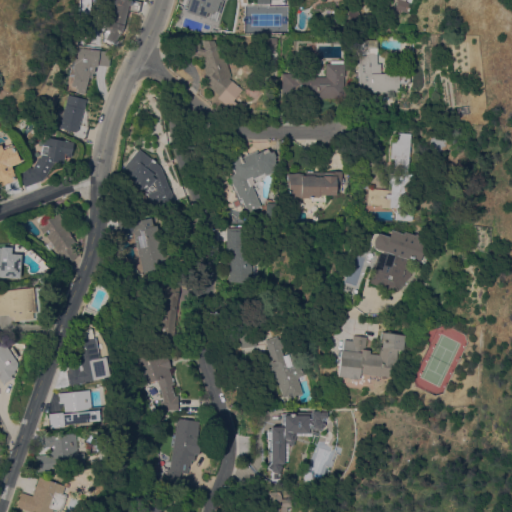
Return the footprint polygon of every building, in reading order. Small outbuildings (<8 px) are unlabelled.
[(138,12),(127,10),(124,24),(125,25),(121,30),(122,30),(119,35),(114,43),(106,38),(110,30),(104,29),(109,20),(115,0),(137,0),(141,1),(138,12)] [(186,0),(183,12),(204,16),(205,14),(215,16),(218,0),(186,0)] [(269,0),(269,21),(256,21),(256,3),(250,3),(250,0),(269,0)] [(405,0),(405,1),(411,3),(408,12),(402,11),(402,12),(399,11),(399,12),(394,11),(397,0),(405,0)] [(348,22),(344,12),(356,7),(361,17),(348,22)] [(410,83),(399,83),(399,91),(371,91),(371,86),(366,86),(366,87),(358,87),(358,53),(361,53),(361,39),(377,39),(376,53),(380,53),(380,68),(410,68),(410,83)] [(242,89),(233,100),(237,103),(235,105),(231,102),(228,106),(217,97),(219,95),(204,82),(207,78),(200,59),(182,56),(185,40),(200,42),(199,48),(204,49),(201,40),(214,40),(216,45),(220,44),(231,77),(229,78),(242,89)] [(97,64),(97,67),(94,66),(94,73),(92,73),(92,77),(89,77),(84,94),(76,92),(77,89),(75,88),(75,87),(71,85),(73,76),(72,75),(76,55),(77,55),(79,48),(110,51),(108,66),(97,64)] [(325,63),(330,63),(330,60),(343,60),(343,63),(345,63),(345,98),(313,97),(313,93),(281,93),(281,73),(299,73),(299,76),(325,76),(325,63)] [(59,127),(68,94),(86,99),(84,109),(83,109),(79,124),(76,130),(75,130),(75,131),(73,131),(59,127)] [(392,132),(410,133),(408,173),(414,174),(411,209),(413,209),(412,220),(395,219),(396,207),(391,207),(391,208),(381,207),(381,205),(367,204),(368,188),(391,190),(391,183),(388,183),(389,172),(393,172),(394,159),(390,158),(392,132)] [(447,139),(442,158),(426,154),(431,135),(447,139)] [(73,142),(70,157),(64,156),(62,163),(53,162),(46,175),(45,175),(42,180),(24,186),(19,173),(26,170),(24,166),(29,164),(31,168),(35,166),(33,166),(38,158),(39,158),(42,153),(40,153),(42,144),(44,145),(44,141),(43,141),(44,139),(45,139),(45,136),(73,142)] [(12,145),(19,162),(10,166),(16,179),(1,185),(0,184),(0,144),(3,149),(12,145)] [(138,148),(159,165),(161,168),(170,189),(170,188),(177,206),(155,215),(147,194),(157,189),(154,181),(149,187),(146,184),(142,187),(128,175),(130,173),(123,167),(138,148)] [(270,151),(273,150),(276,157),(274,157),(276,160),(275,161),(276,164),(274,165),(276,170),(265,175),(264,173),(252,178),(251,176),(246,179),(258,206),(247,211),(241,197),(239,198),(229,175),(234,173),(226,154),(238,148),(242,157),(257,150),(258,152),(261,150),(261,151),(268,148),(269,151),(270,150),(270,151)] [(311,200),(311,197),(286,197),(286,189),(288,189),(288,187),(286,187),(286,173),(294,173),(294,172),(299,172),(299,173),(305,173),(305,171),(307,171),(307,170),(312,170),(312,172),(330,172),(330,171),(342,171),(342,178),(344,178),(344,182),(342,182),(342,184),(336,184),(336,194),(325,194),(325,200),(311,200)] [(78,255),(73,258),(74,259),(66,265),(53,246),(50,249),(46,244),(50,241),(44,233),(43,234),(38,226),(45,221),(44,220),(50,217),(58,211),(65,221),(62,222),(75,241),(70,244),(78,255)] [(139,255),(137,255),(133,238),(135,238),(133,232),(117,233),(117,221),(139,220),(150,217),(153,225),(156,224),(162,248),(167,247),(171,263),(143,271),(139,255)] [(250,283),(229,281),(232,251),(226,251),(226,227),(244,227),(244,244),(253,245),(251,265),(252,265),(250,283)] [(403,233),(404,231),(415,235),(415,233),(427,237),(424,248),(429,250),(425,262),(420,261),(419,262),(412,260),(410,266),(411,268),(411,271),(411,274),(410,276),(407,280),(405,281),(403,286),(401,285),(400,289),(395,292),(385,288),(369,282),(373,269),(372,269),(378,250),(376,249),(370,244),(370,239),(371,237),(373,234),(374,233),(382,233),(389,235),(390,229),(403,233)] [(0,246),(10,247),(10,252),(21,252),(20,267),(23,268),(22,278),(0,276),(0,246)] [(45,263),(49,267),(50,270),(42,272),(41,270),(42,266),(45,263)] [(166,285),(179,286),(174,334),(177,335),(176,345),(156,343),(160,301),(158,301),(158,296),(165,297),(166,285)] [(8,316),(8,313),(0,314),(0,290),(32,286),(36,318),(14,321),(13,315),(9,316),(8,316)] [(94,337),(98,358),(105,356),(109,375),(92,380),(68,384),(66,370),(68,369),(66,362),(77,360),(73,341),(75,341),(74,331),(76,329),(86,327),(91,328),(92,337),(94,337)] [(254,329),(256,345),(240,347),(238,331),(254,329)] [(352,340),(352,335),(367,336),(365,349),(370,350),(369,353),(379,354),(380,346),(382,346),(382,342),(379,341),(380,332),(386,332),(388,331),(390,331),(392,333),(404,334),(403,350),(398,349),(395,372),(390,372),(389,377),(387,376),(387,378),(381,377),(381,376),(360,373),(359,378),(357,378),(357,379),(348,378),(349,377),(337,375),(341,349),(342,350),(343,339),(352,340)] [(303,393),(288,399),(287,396),(283,397),(277,380),(276,380),(273,372),(269,373),(265,362),(271,360),(264,340),(276,335),(277,339),(281,338),(284,346),(281,348),(283,355),(288,354),(287,352),(295,349),(304,375),(297,377),(303,393)] [(0,341),(3,340),(8,349),(11,346),(18,356),(15,358),(17,362),(17,364),(16,366),(16,368),(15,369),(13,370),(15,372),(10,375),(12,378),(2,384),(0,380),(0,341)] [(152,350),(154,358),(158,356),(158,355),(166,353),(171,367),(168,367),(174,383),(171,384),(175,396),(178,396),(178,409),(161,410),(161,396),(162,396),(157,379),(146,383),(141,366),(137,368),(132,354),(144,350),(151,348),(152,350)] [(88,390),(90,407),(103,406),(104,418),(98,419),(98,420),(75,422),(75,424),(63,425),(63,426),(49,428),(48,413),(62,412),(62,414),(64,414),(62,402),(59,403),(58,395),(57,395),(57,393),(88,390)] [(284,442),(284,464),(282,464),(282,466),(279,473),(278,473),(277,478),(272,478),(273,471),(267,467),(271,461),(271,446),(268,446),(268,431),(271,431),(271,426),(276,426),(278,424),(281,424),(281,413),(296,413),(296,411),(320,410),(320,412),(327,411),(327,417),(322,417),(322,422),(324,423),(322,428),(320,428),(319,429),(311,427),(312,424),(309,424),(309,433),(297,433),(293,445),(284,442)] [(199,454),(195,453),(194,460),(191,460),(191,464),(188,464),(187,473),(181,472),(179,483),(165,481),(167,467),(170,468),(177,417),(199,421),(198,428),(199,428),(197,437),(201,437),(199,454)] [(74,432),(76,452),(82,452),(83,463),(54,466),(54,467),(49,467),(49,470),(36,471),(35,455),(48,454),(48,456),(49,456),(49,446),(44,446),(44,435),(74,432)] [(60,511),(53,508),(51,511),(38,511),(33,510),(32,511),(16,507),(21,492),(32,496),(38,477),(64,486),(61,494),(66,496),(60,511)] [(287,511),(269,511),(268,492),(279,491),(279,494),(281,494),(281,498),(291,498),(292,506),(287,506),(287,511)] [(143,511),(142,504),(151,502),(152,507),(160,505),(161,511),(143,511)]
